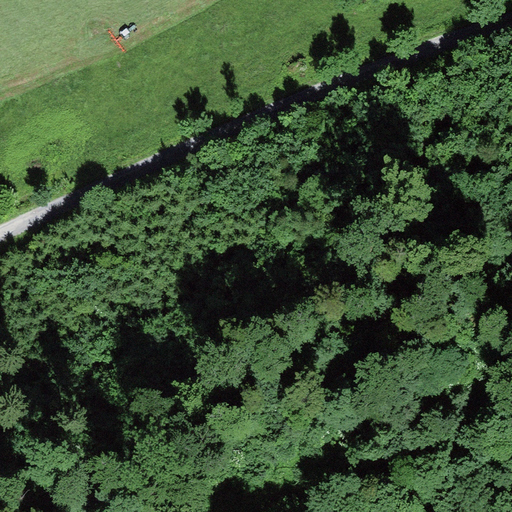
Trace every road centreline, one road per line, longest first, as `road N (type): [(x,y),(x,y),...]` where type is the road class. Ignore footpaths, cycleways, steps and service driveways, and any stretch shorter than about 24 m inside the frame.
road 1 (track): [(0,234),(350,75),(511,20)]
road 2 (track): [(283,511),(400,467),(511,409)]
